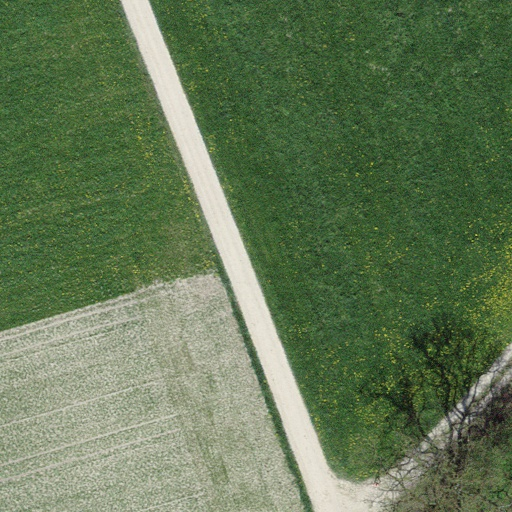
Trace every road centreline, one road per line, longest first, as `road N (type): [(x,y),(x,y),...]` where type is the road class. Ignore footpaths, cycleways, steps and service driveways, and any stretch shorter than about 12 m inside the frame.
road 1 (track): [(134,0),(331,511)]
road 2 (track): [(511,357),(366,511)]
